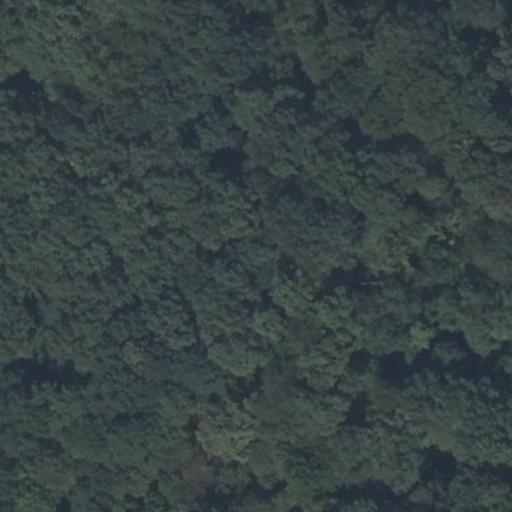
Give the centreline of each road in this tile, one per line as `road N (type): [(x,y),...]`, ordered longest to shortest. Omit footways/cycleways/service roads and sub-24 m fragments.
road 1 (track): [(511,318),(426,256),(301,136),(264,0)]
road 2 (unknown): [(511,450),(397,511)]
